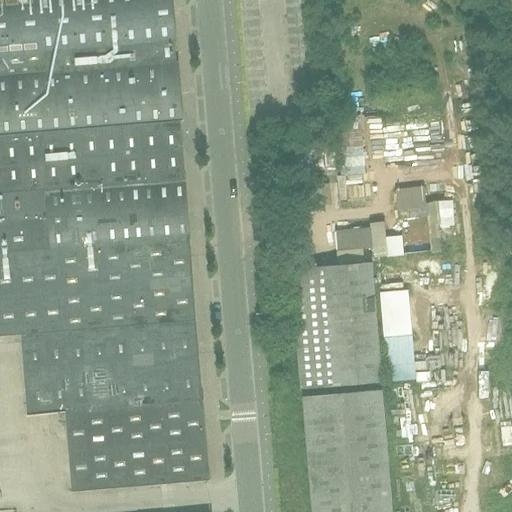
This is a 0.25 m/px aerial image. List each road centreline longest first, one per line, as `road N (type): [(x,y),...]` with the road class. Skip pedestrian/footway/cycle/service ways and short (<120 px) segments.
road 1 (residential): [(251,511),(210,0)]
road 2 (unknown): [(250,499),(121,511)]
